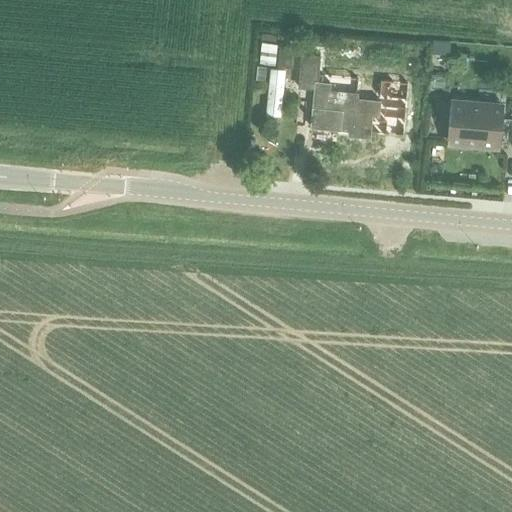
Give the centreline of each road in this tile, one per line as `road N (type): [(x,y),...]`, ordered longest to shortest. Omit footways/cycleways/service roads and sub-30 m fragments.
road 1 (tertiary): [(511,221),(178,195)]
road 2 (tertiary): [(0,176),(178,195)]
